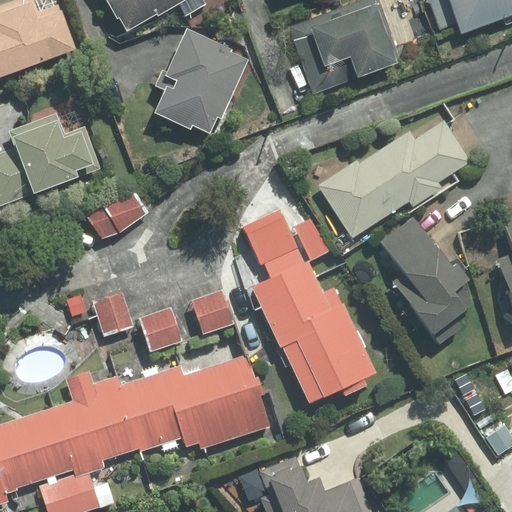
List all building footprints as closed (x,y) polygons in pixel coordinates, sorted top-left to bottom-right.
[(0,79),(71,54),(53,8),(31,16),(26,0),(0,9),(0,79)] [(92,0),(108,26),(111,24),(118,37),(150,18),(151,20),(184,0),(92,0)] [(371,0),(367,0),(283,32),(308,98),(348,82),(349,84),(388,69),(386,64),(395,61),(371,0)] [(511,0),(437,0),(453,40),(511,17),(511,0)] [(223,55),(175,35),(158,76),(155,83),(166,88),(162,97),(156,94),(156,95),(145,120),(183,135),(184,132),(204,140),(211,122),(216,124),(240,65),(222,58),(223,55)] [(155,83),(158,76),(155,75),(147,92),(156,95),(156,94),(162,97),(166,88),(155,83)] [(5,154),(0,156),(0,206),(96,171),(81,130),(60,138),(52,117),(3,135),(6,143),(2,144),(5,154)] [(451,143),(439,124),(410,142),(404,134),(312,189),(346,242),(403,205),(409,212),(438,192),(433,185),(466,165),(451,143)] [(126,133),(119,136),(124,149),(131,147),(126,133)] [(130,195),(76,215),(94,243),(114,236),(142,217),(130,195)] [(257,222),(238,231),(255,268),(291,251),(274,214),(257,222)] [(511,214),(494,220),(506,261),(491,266),(509,329),(511,328),(511,214)] [(303,222),(289,229),(306,265),(320,258),(303,222)] [(419,239),(407,222),(375,246),(394,281),(385,287),(388,291),(384,294),(421,341),(426,338),(433,347),(458,328),(451,320),(467,307),(453,292),(459,286),(449,270),(443,275),(419,239)] [(324,313),(303,266),(247,292),(302,409),(369,378),(336,308),(324,313)] [(218,294),(185,305),(197,339),(229,328),(218,294)] [(117,296),(88,306),(99,340),(129,331),(117,296)] [(166,311),(132,322),(144,357),(177,346),(166,311)] [(264,429),(241,360),(177,380),(174,371),(117,389),(114,381),(88,389),(84,375),(60,382),(68,405),(0,427),(0,505),(1,505),(0,501),(0,495),(10,492),(10,490),(65,472),(68,480),(97,470),(95,463),(132,451),(134,453),(176,440),(179,449),(192,445),(194,452),(264,429)] [(300,483),(289,458),(251,472),(260,497),(254,500),(258,511),(366,511),(352,479),(312,493),(306,480),(300,483)]
